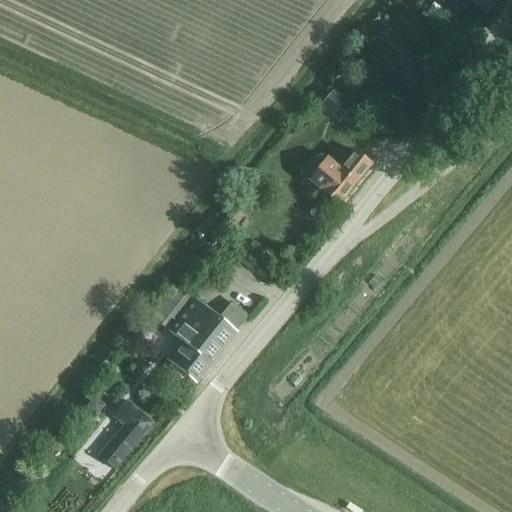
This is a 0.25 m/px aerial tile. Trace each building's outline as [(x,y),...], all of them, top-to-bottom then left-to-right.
[(452,0),(466,9),(471,1),(486,11),(493,0),(452,0)] [(354,151),(350,156),(340,169),(327,159),(308,181),(338,205),(371,165),(354,151)] [(234,245),(243,235),(234,227),(242,218),(234,210),(217,229),(234,245)] [(162,328),(185,298),(173,289),(150,319),(162,328)] [(220,320),(194,299),(168,332),(180,341),(166,359),(186,375),(185,377),(188,379),(189,377),(195,382),(235,333),(235,332),(246,318),(231,305),(220,320)] [(104,408),(96,400),(88,409),(96,417),(104,408)] [(127,402),(114,418),(124,426),(99,458),(115,470),(153,424),(149,421),(127,402)] [(74,426),(85,412),(76,405),(65,419),(74,426)]
